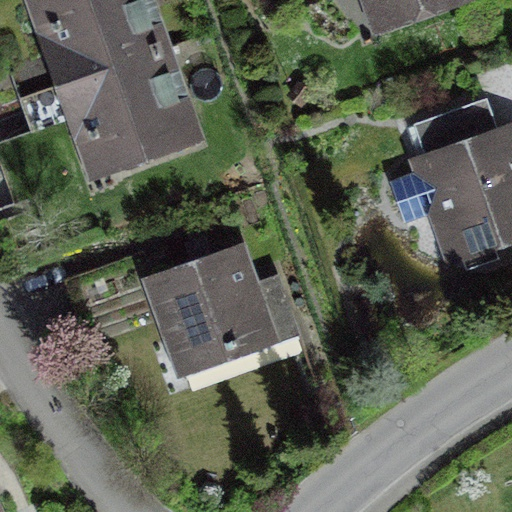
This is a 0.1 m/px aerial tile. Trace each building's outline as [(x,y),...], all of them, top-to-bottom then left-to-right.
[(31,0),(26,2),(60,96),(174,55),(154,0),(31,0)] [(336,0),(337,4),(347,0),(363,0),(378,42),(479,6),(477,0),(336,0)] [(208,151),(174,55),(60,96),(93,191),(208,151)] [(427,167),(411,172),(450,279),(511,256),(511,134),(496,140),(485,110),(415,135),(427,167)] [(250,254),(152,287),(185,385),(300,347),(280,287),(262,292),(250,254)]
